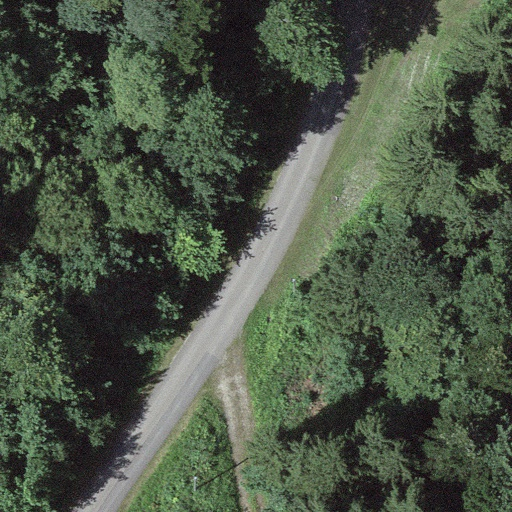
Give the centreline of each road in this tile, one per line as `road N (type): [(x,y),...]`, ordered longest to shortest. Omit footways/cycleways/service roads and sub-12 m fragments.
road 1 (track): [(87,511),(268,230),(335,70),(352,0)]
road 2 (track): [(237,277),(254,511)]
